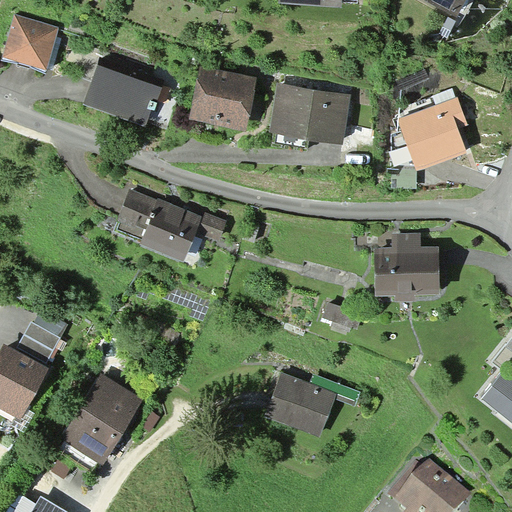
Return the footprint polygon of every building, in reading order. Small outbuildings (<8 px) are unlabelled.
[(60,24),(18,13),(9,49),(50,60),(60,24)] [(164,82),(104,60),(91,96),(151,118),(164,82)] [(258,75),(206,66),(198,110),(250,119),(258,75)] [(352,90),(282,81),(276,126),(346,135),(352,90)] [(468,117),(459,94),(403,115),(422,163),(469,145),(460,120),(468,117)] [(156,197),(133,188),(120,223),(144,231),(156,197)] [(202,213),(162,198),(148,237),(188,252),(202,213)] [(399,247),(383,248),(385,287),(443,283),(441,245),(421,246),(420,231),(398,233),(399,247)] [(48,363),(10,343),(0,362),(0,396),(24,409),(48,363)] [(511,375),(504,369),(485,392),(511,414),(511,375)] [(336,390),(287,372),(273,408),(322,427),(336,390)] [(141,396),(105,374),(69,433),(106,455),(141,396)] [(455,511),(468,497),(429,466),(399,505),(407,511),(455,511)] [(66,511),(40,496),(30,511),(66,511)]
